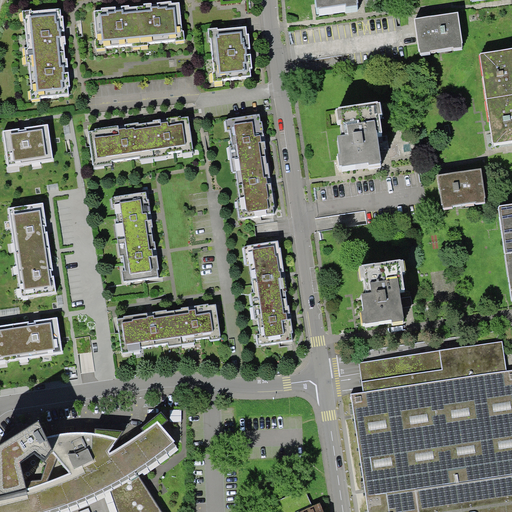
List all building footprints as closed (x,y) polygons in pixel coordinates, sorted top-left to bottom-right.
[(144,5),(137,6),(141,45),(148,44),(148,42),(175,39),(175,41),(185,40),(184,31),(182,31),(179,2),(171,3),(171,1),(158,2),(158,5),(155,6),(152,6),(152,3),(144,4),(144,5)] [(141,45),(137,6),(129,7),(129,5),(121,6),(122,9),(119,10),(116,10),(115,6),(101,7),(102,10),(94,11),(97,40),(95,40),(96,49),(106,48),(106,46),(132,43),(133,46),(141,45)] [(26,55),(64,51),(64,43),(66,43),(65,36),(62,37),(61,34),(61,31),(64,31),(63,16),(61,16),(61,9),(32,11),(31,9),(23,10),(24,19),(25,19),(28,48),(25,48),(26,55)] [(458,12),(414,18),(417,36),(419,49),(420,49),(420,53),(430,51),(430,50),(452,47),(453,48),(462,47),(462,43),(463,43),(458,12)] [(217,28),(208,29),(209,38),(211,38),(214,72),(212,72),(213,81),(246,79),(246,77),(251,76),(250,68),(252,68),(251,54),(247,54),(247,51),(247,48),(250,48),(249,34),(247,34),(246,27),(218,29),(217,28)] [(511,48),(479,53),(486,98),(511,94),(511,48)] [(65,58),(64,51),(26,55),(26,62),(29,62),(32,90),(30,90),(31,98),(40,97),(40,96),(68,93),(68,86),(70,86),(68,72),(65,73),(65,69),(64,67),(68,66),(67,58),(65,58)] [(511,94),(486,98),(492,143),(511,140),(511,94)] [(378,102),(339,107),(339,108),(336,109),(338,121),(340,121),(342,135),(338,135),(340,153),(337,154),(339,165),(342,165),(342,166),(369,162),(369,164),(380,163),(380,161),(381,160),(377,133),(382,132),(379,114),(382,114),(380,102),(378,102)] [(228,120),(225,120),(226,130),(230,129),(232,145),(230,145),(231,158),(239,157),(239,159),(266,156),(265,149),(266,149),(265,141),(261,141),(261,139),(261,136),(264,135),(262,121),(261,121),(260,114),(228,118),(228,120)] [(188,117),(180,118),(180,116),(166,119),(167,122),(164,122),(161,123),(160,119),(153,120),(153,122),(146,123),(150,149),(153,149),(154,157),(167,155),(166,152),(181,149),(182,152),(193,150),(188,117)] [(150,149),(146,123),(138,124),(138,123),(125,125),(125,129),(123,129),(119,129),(119,126),(96,129),(96,131),(89,132),(94,166),(105,164),(105,163),(113,162),(112,160),(140,155),(140,159),(154,157),(153,149),(150,149)] [(53,160),(48,124),(24,127),(25,129),(22,130),(20,130),(19,128),(3,130),(8,166),(53,160)] [(267,163),(266,156),(239,159),(239,157),(231,158),(233,172),(236,171),(240,200),(237,200),(239,218),(274,214),(273,206),(275,206),(272,183),(268,183),(267,181),(267,177),(270,177),(268,163),(267,163)] [(481,168),(437,175),(442,204),(443,204),(443,208),(453,206),(453,205),(475,202),(476,203),(485,202),(485,198),(486,198),(481,168)] [(115,219),(118,239),(152,234),(151,227),(153,226),(152,219),(148,220),(147,217),(147,214),(151,213),(149,199),(147,199),(146,192),(114,196),(114,197),(111,198),(112,209),(115,208),(116,219),(115,219)] [(15,252),(50,247),(47,231),(46,231),(45,229),(45,226),(46,226),(43,202),(8,208),(15,252)] [(511,203),(499,205),(505,253),(511,252),(511,203)] [(152,234),(118,239),(120,256),(123,255),(125,270),(122,271),(123,282),(158,277),(157,269),(159,269),(157,255),(153,256),(153,252),(152,249),(156,248),(155,242),(153,242),(152,234)] [(278,241),(247,245),(248,246),(242,247),(245,265),(250,265),(254,292),(285,288),(286,288),(285,277),(281,278),(281,275),(280,271),(284,271),(280,247),(279,248),(278,241)] [(53,270),(50,247),(15,252),(22,297),(56,292),(54,276),(52,276),(52,274),(51,271),(53,270)] [(401,259),(362,265),(362,266),(359,266),(361,278),(363,278),(366,293),(361,294),(363,306),(363,311),(361,311),(363,323),(365,323),(392,319),(392,322),(403,320),(403,318),(404,318),(400,290),(405,289),(402,272),(405,271),(403,260),(401,260),(401,259)] [(254,292),(252,292),(255,319),(258,318),(260,333),(256,334),(258,344),(292,340),(291,332),(293,332),(291,319),(287,319),(287,316),(287,313),(290,313),(289,305),(288,305),(285,288),(254,292)] [(216,304),(209,305),(208,304),(194,306),(195,309),(192,309),(189,310),(189,306),(181,307),(181,309),(174,310),(178,337),(181,336),(182,344),(195,342),(194,339),(209,337),(210,339),(221,338),(216,304)] [(178,337),(174,310),(167,311),(166,310),(153,312),(153,316),(151,316),(147,317),(147,313),(124,316),(124,318),(117,319),(122,353),(134,351),(133,350),(141,349),(141,347),(168,343),(168,346),(182,344),(181,336),(178,337)] [(32,321),(12,324),(18,358),(62,352),(58,317),(32,321)] [(0,361),(18,358),(12,324),(0,325),(0,361)] [(511,511),(511,370),(506,371),(502,342),(359,363),(363,392),(350,394),(367,511),(511,511)] [(51,436),(47,437),(51,448),(53,451),(58,457),(70,472),(47,481),(27,489),(0,495),(0,511),(56,511),(60,511),(69,507),(78,504),(87,500),(95,496),(103,492),(110,489),(111,490),(118,511),(161,511),(137,473),(147,467),(158,460),(167,453),(177,446),(174,442),(175,441),(161,425),(168,420),(161,412),(142,428),(144,431),(110,453),(109,452),(117,439),(114,438),(111,436),(105,435),(100,433),(95,433),(90,432),(85,432),(78,432),(70,433),(61,434),(55,435),(51,436)] [(0,495),(27,489),(25,482),(20,463),(34,453),(45,462),(53,451),(51,448),(47,437),(38,421),(0,445),(0,495)] [(58,457),(53,451),(45,462),(47,463),(41,480),(25,482),(27,489),(47,481),(58,457)] [(298,511),(312,506),(305,489),(266,507),(268,511),(298,511)] [(312,506),(298,511),(324,511),(320,503),(312,506)]
